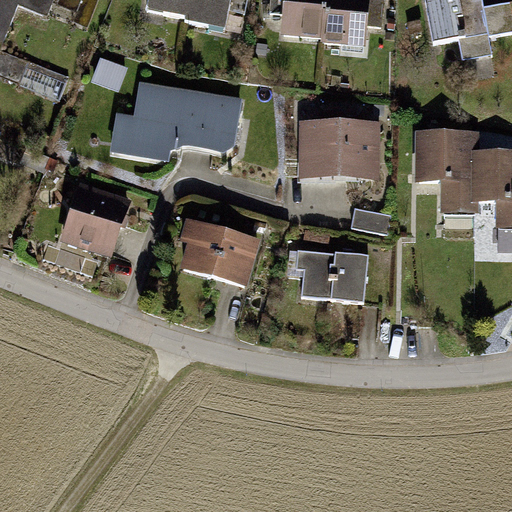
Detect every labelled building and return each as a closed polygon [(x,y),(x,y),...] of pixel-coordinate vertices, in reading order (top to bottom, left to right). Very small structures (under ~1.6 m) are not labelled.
[(0,0),(0,51),(3,52),(20,8),(48,19),(56,0),(0,0)] [(102,1),(99,0),(67,0),(97,12),(102,1)] [(152,0),(149,14),(188,21),(192,0),(152,0)] [(249,0),(192,0),(188,21),(187,25),(227,33),(231,13),(247,16),(249,0)] [(325,41),(329,0),(272,0),(271,16),(287,18),(286,25),(303,26),(302,39),(325,41)] [(329,0),(325,41),(324,45),(348,47),(349,35),(367,36),(367,28),(383,30),(385,0),(329,0)] [(491,40),(511,35),(511,7),(511,5),(485,10),(483,0),(474,0),(461,3),(460,0),(443,0),(427,3),(435,47),(461,42),(464,61),(494,56),(491,40)] [(3,52),(0,51),(0,60),(28,71),(31,64),(3,52)] [(123,71),(103,63),(96,82),(116,90),(123,71)] [(70,80),(49,71),(47,77),(68,85),(70,80)] [(144,88),(134,142),(174,149),(185,146),(224,153),(236,144),(242,105),(144,88)] [(473,129),(445,124),(445,134),(473,135),(473,129)] [(377,129),(306,129),(306,178),(376,179),(377,129)] [(476,209),(477,204),(477,160),(477,146),(455,146),(455,141),(422,140),(422,184),(446,185),(446,209),(476,209)] [(51,160),(28,151),(22,166),(45,175),(51,160)] [(51,160),(45,175),(53,179),(59,163),(51,160)] [(510,160),(477,160),(477,204),(502,204),(501,233),(511,233),(511,166),(510,166),(510,160)] [(130,208),(84,191),(68,236),(85,242),(83,248),(112,258),(130,208)] [(389,238),(393,218),(357,211),(353,231),(389,238)] [(245,290),(259,244),(227,235),(226,236),(199,228),(186,271),(215,280),(214,281),(245,290)] [(337,257),(307,254),(303,300),(332,303),(332,304),(366,307),(371,259),(337,256),(337,257)] [(438,329),(437,299),(418,299),(419,329),(438,329)]
